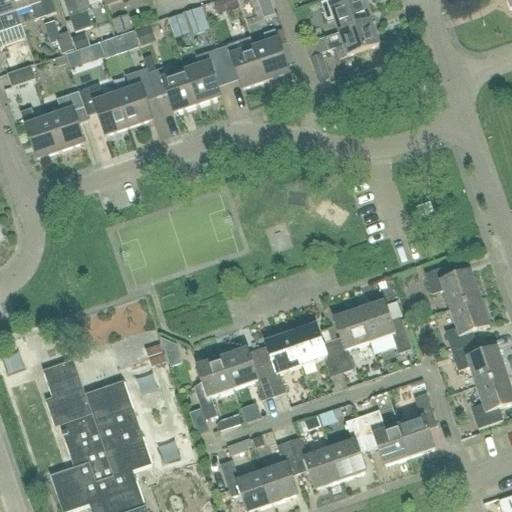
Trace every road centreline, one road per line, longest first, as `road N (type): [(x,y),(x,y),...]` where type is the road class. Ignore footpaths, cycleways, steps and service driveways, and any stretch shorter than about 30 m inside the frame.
road 1 (residential): [(27,205),(232,135),(379,150)]
road 2 (residential): [(206,446),(428,369),(464,484)]
road 3 (residential): [(511,258),(465,126)]
